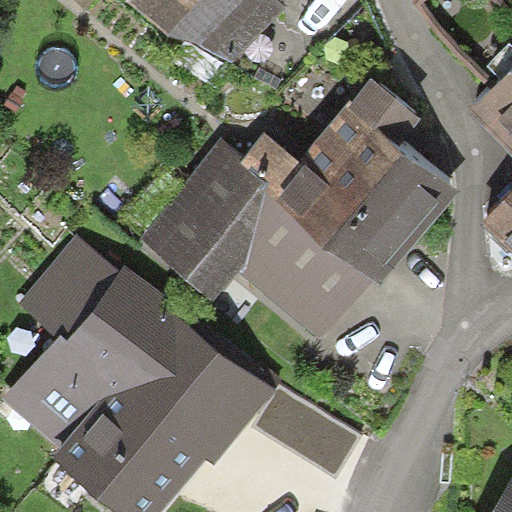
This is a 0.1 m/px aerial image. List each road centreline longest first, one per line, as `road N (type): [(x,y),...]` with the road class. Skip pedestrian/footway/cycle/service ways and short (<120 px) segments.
road 1 (residential): [(475,315),(449,170),(387,0)]
road 2 (residential): [(378,511),(475,315)]
